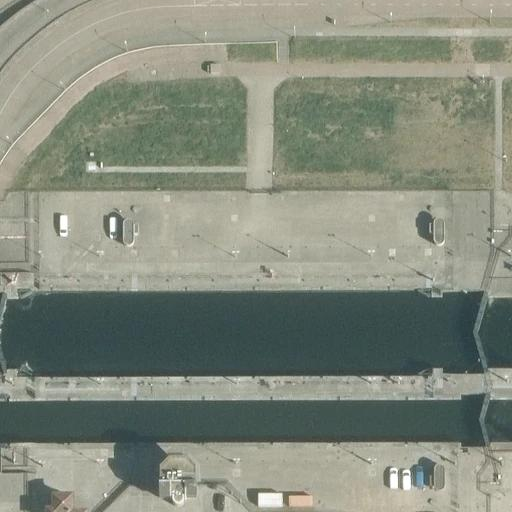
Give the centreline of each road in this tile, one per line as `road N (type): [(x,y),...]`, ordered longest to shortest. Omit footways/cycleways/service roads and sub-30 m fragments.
road 1 (tertiary): [(225,5),(511,6)]
road 2 (tertiary): [(0,110),(47,53),(78,31),(160,6),(225,5)]
